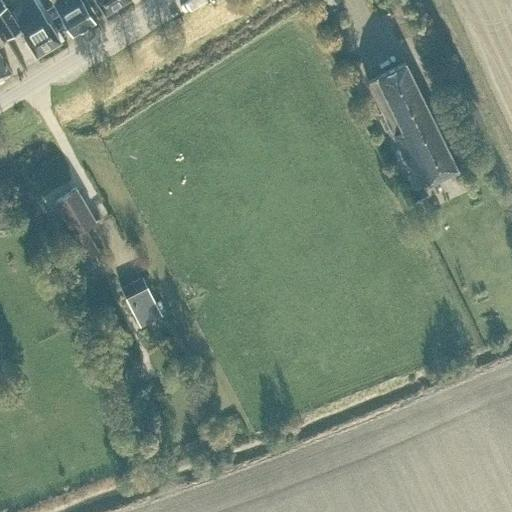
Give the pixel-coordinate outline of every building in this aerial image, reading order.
[(0,0),(0,28),(6,38),(19,30),(35,56),(59,42),(40,10),(33,0),(27,0),(8,12),(5,6),(0,0)] [(93,21),(80,1),(79,0),(50,0),(72,34),(93,21)] [(94,0),(104,15),(126,1),(127,0),(94,0)] [(0,77),(10,71),(0,55),(0,44),(4,42),(0,36),(0,77)] [(429,181),(457,167),(404,61),(375,75),(376,76),(366,81),(381,111),(376,113),(384,128),(390,125),(400,144),(394,147),(413,187),(428,180),(429,181)] [(67,235),(79,255),(72,259),(80,273),(95,265),(89,254),(97,249),(83,226),(94,220),(74,187),(54,200),(73,231),(67,235)] [(421,216),(430,211),(422,196),(413,201),(421,216)] [(160,314),(141,276),(119,287),(133,316),(134,315),(139,325),(160,314)]
